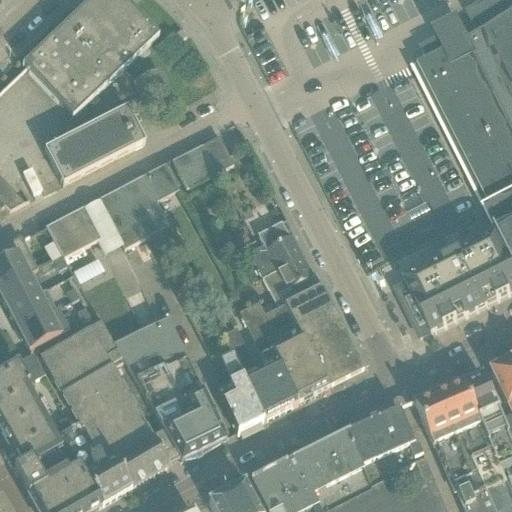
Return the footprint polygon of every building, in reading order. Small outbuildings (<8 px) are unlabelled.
[(0,0),(0,8),(7,16),(24,0),(0,0)] [(158,40),(146,27),(120,0),(94,0),(76,17),(22,69),(25,73),(72,122),(158,40)] [(486,0),(476,7),(489,29),(500,22),(486,0)] [(486,0),(500,22),(511,15),(502,0),(486,0)] [(511,0),(502,0),(511,15),(511,14),(511,0)] [(476,7),(464,13),(478,36),(489,29),(476,7)] [(426,64),(412,71),(484,213),(489,210),(500,231),(495,234),(498,239),(511,265),(511,14),(511,15),(500,22),(489,29),(478,36),(467,42),(459,29),(419,50),(425,61),(426,64)] [(142,104),(150,119),(174,107),(157,75),(134,87),(142,104)] [(112,120),(44,155),(61,188),(62,190),(145,147),(138,134),(127,112),(121,115),(112,120)] [(219,141),(203,149),(208,159),(218,177),(233,170),(219,141)] [(187,157),(172,165),(181,183),(186,194),(215,179),(218,177),(208,159),(203,149),(187,157)] [(164,169),(142,181),(155,207),(178,195),(174,187),(164,169)] [(41,195),(31,174),(22,178),(32,199),(41,195)] [(142,181),(119,193),(144,240),(146,243),(168,231),(155,207),(142,181)] [(8,215),(24,207),(0,182),(0,206),(4,211),(8,215)] [(119,193),(97,205),(123,254),(124,254),(135,248),(143,263),(152,258),(144,243),(146,243),(144,240),(119,193)] [(101,243),(84,211),(45,232),(63,263),(83,253),(101,243)] [(301,262),(290,241),(289,242),(281,227),(256,239),(262,250),(255,254),(250,257),(262,282),(301,262)] [(244,234),(235,239),(240,248),(249,243),(244,234)] [(406,289),(395,294),(420,342),(430,337),(432,340),(511,298),(511,265),(498,239),(482,247),(472,252),(429,273),(419,279),(405,286),(406,289)] [(0,266),(0,292),(28,278),(37,273),(21,244),(20,242),(0,252),(0,266)] [(59,260),(51,265),(57,275),(65,270),(59,260)] [(312,281),(301,262),(262,282),(277,312),(283,309),(278,299),(286,295),(315,281),(315,279),(314,280),(312,281)] [(28,278),(0,292),(0,301),(7,315),(38,298),(28,278)] [(284,311),(308,355),(327,346),(344,337),(315,281),(286,295),(278,299),(283,309),(284,311)] [(73,293),(65,298),(71,307),(79,303),(73,293)] [(235,294),(228,298),(233,308),(240,304),(235,294)] [(38,298),(7,315),(17,335),(55,315),(44,295),(38,298)] [(265,370),(275,365),(278,370),(289,391),(298,409),(301,408),(328,394),(308,355),(284,311),(274,316),(269,308),(261,313),(259,309),(240,318),(265,370)] [(84,313),(77,318),(82,327),(90,323),(84,313)] [(55,315),(17,335),(28,356),(69,334),(58,314),(55,315)] [(144,335),(114,349),(136,386),(147,407),(179,463),(181,466),(203,455),(226,444),(217,426),(203,395),(203,396),(168,323),(144,335)] [(101,327),(39,362),(60,398),(76,427),(92,457),(105,450),(131,494),(146,485),(169,471),(168,470),(112,372),(123,366),(116,354),(101,328),(101,327)] [(232,361),(264,426),(298,409),(289,391),(278,370),(258,380),(235,333),(221,340),(232,361)] [(364,376),(344,337),(308,355),(328,394),(364,376)] [(15,368),(0,377),(0,435),(9,451),(1,456),(27,500),(33,511),(100,511),(101,511),(76,472),(66,478),(20,393),(44,380),(32,359),(16,368),(15,368)] [(215,395),(237,439),(264,426),(232,361),(220,367),(225,376),(221,378),(224,387),(223,387),(224,391),(215,395)] [(511,361),(489,375),(511,419),(511,427),(504,431),(511,448),(511,361)] [(511,448),(504,431),(481,378),(461,387),(506,493),(511,507),(511,448)] [(481,511),(511,511),(511,507),(506,493),(461,387),(434,399),(448,433),(453,443),(462,468),(481,511)] [(481,511),(462,468),(453,443),(448,433),(434,399),(410,409),(411,411),(414,409),(432,451),(435,452),(453,494),(456,496),(463,511),(481,511)] [(389,419),(347,437),(369,490),(388,481),(414,470),(423,492),(402,502),(407,511),(434,511),(441,508),(433,490),(436,488),(417,451),(414,452),(399,416),(400,415),(399,414),(389,419)] [(67,421),(57,427),(62,437),(73,432),(71,429),(67,421)] [(62,437),(58,439),(76,472),(101,511),(102,510),(102,511),(124,498),(131,494),(105,450),(92,457),(76,427),(71,429),(73,432),(62,437)] [(347,437),(293,464),(315,509),(308,511),(407,511),(402,502),(399,502),(388,481),(369,490),(347,437)] [(292,464),(249,486),(259,504),(263,511),(308,511),(315,509),(293,464),(292,464)] [(256,511),(253,506),(244,489),(208,507),(210,511),(256,511)]
